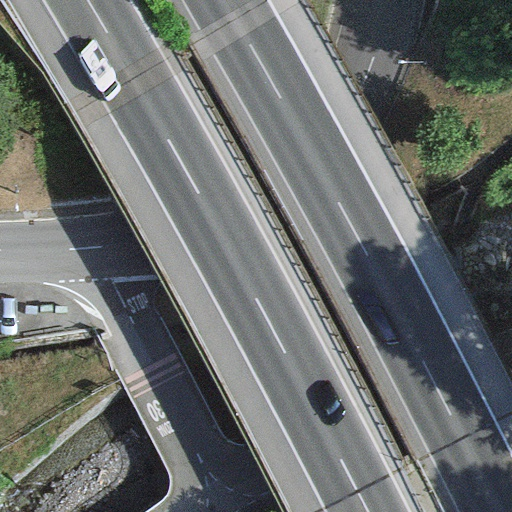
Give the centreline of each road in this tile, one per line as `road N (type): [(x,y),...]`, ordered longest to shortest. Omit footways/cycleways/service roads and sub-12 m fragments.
road 1 (motorway): [(81,0),(246,288),(362,511)]
road 2 (motorway): [(497,511),(223,0)]
road 3 (secondary): [(382,0),(357,93),(320,147),(271,195),(193,236),(75,251)]
road 4 (unclassified): [(511,375),(221,511)]
road 5 (unclassified): [(75,251),(212,511)]
